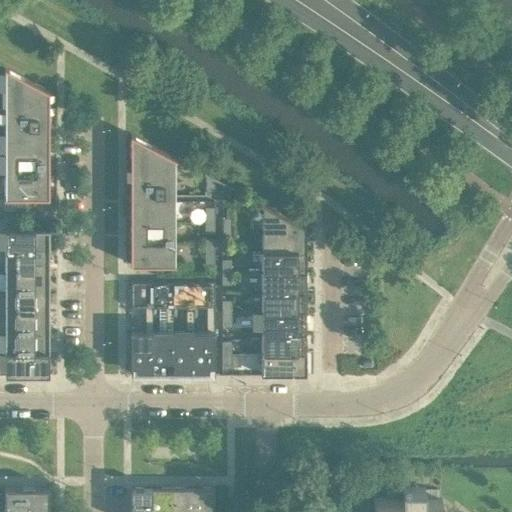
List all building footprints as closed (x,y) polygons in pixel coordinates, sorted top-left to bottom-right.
[(49,90),(4,66),(4,67),(5,68),(5,135),(49,134),(49,90)] [(176,158),(130,133),(130,201),(174,201),(174,158),(176,159),(176,158)] [(49,134),(5,135),(5,155),(49,155),(49,134)] [(49,155),(5,155),(5,175),(49,175),(49,155)] [(204,190),(214,191),(214,179),(204,174),(204,190)] [(49,175),(5,175),(5,196),(4,196),(4,197),(49,197),(49,175)] [(231,188),(221,183),(221,203),(231,203),(231,188)] [(174,201),(130,201),(130,222),(174,222),(174,201)] [(306,227),(261,203),(260,204),(262,205),(262,250),(306,250),(306,227)] [(204,207),(204,220),(214,220),(214,207),(204,207)] [(231,216),(221,216),(221,229),(231,229),(231,216)] [(214,220),(204,220),(205,233),(214,233),(214,220)] [(174,222),(130,222),(130,242),(174,242),(174,222)] [(5,229),(5,251),(49,251),(49,229),(5,229)] [(231,229),(221,229),(221,241),(231,241),(231,229)] [(205,238),(205,242),(205,251),(214,251),(214,238),(205,238)] [(174,242),(130,242),(130,264),(175,264),(175,263),(174,263),(174,242)] [(306,250),(262,250),(262,271),(306,271),(306,250)] [(49,251),(5,251),(5,271),(49,271),(49,251)] [(214,251),(205,251),(205,264),(214,264),(214,251)] [(231,259),(221,259),(221,271),(231,271),(231,259)] [(49,271),(5,271),(5,291),(49,292),(49,271)] [(231,271),(221,271),(221,284),(231,284),(231,271)] [(306,271),(262,271),(262,292),(306,292),(306,271)] [(151,281),(130,281),(130,307),(143,307),(143,330),(130,330),(130,371),(139,371),(139,374),(151,374),(151,330),(151,307),(151,281)] [(172,281),(151,281),(151,307),(164,307),(164,330),(151,330),(151,374),(172,374),(172,330),(172,307),(172,281)] [(193,281),(172,281),(172,307),(185,307),(185,330),(172,330),(172,374),(193,374),(193,330),(193,307),(193,281)] [(206,330),(193,330),(193,374),(214,374),(214,281),(193,281),(193,307),(206,307),(206,330)] [(49,292),(5,291),(0,291),(0,311),(49,312),(49,292)] [(306,292),(262,292),(262,312),(306,312),(306,292)] [(231,300),(221,300),(221,325),(231,325),(231,300)] [(49,312),(0,311),(0,332),(5,332),(49,332),(49,312)] [(306,312),(262,312),(262,333),(306,332),(306,312)] [(49,332),(5,332),(5,353),(49,353),(49,332)] [(306,332),(262,333),(262,353),(306,353),(306,332)] [(231,340),(221,340),(221,366),(231,366),(231,340)] [(49,353),(5,353),(5,374),(49,374),(49,353)] [(306,353),(262,353),(262,373),(261,373),(261,374),(306,374),(306,353)] [(49,486),(33,486),(33,484),(22,484),(22,486),(4,486),(4,507),(49,507),(49,486)] [(151,511),(151,486),(130,486),(130,511),(151,511)] [(172,511),(172,486),(151,486),(151,511),(172,511)] [(193,511),(193,486),(172,486),(172,511),(193,511)] [(214,511),(214,486),(193,486),(193,511),(214,511)] [(441,511),(441,497),(424,497),(424,486),(415,486),(397,486),(397,497),(373,497),(373,499),(372,511),(441,511)]
